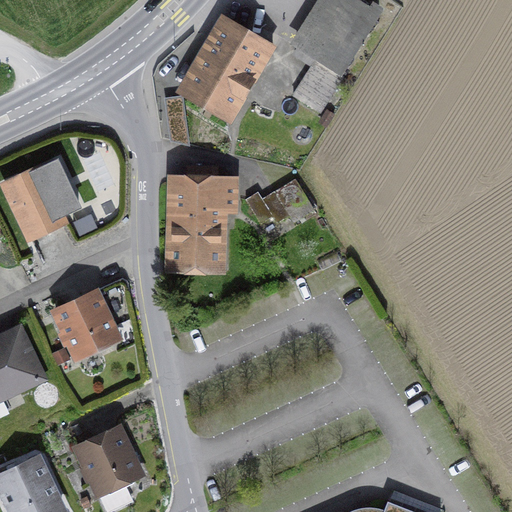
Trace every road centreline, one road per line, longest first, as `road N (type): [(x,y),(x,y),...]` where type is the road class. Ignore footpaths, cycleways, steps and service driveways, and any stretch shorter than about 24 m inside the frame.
road 1 (residential): [(106,69),(145,160),(157,323),(194,511)]
road 2 (unknown): [(387,383),(347,321),(328,319),(167,378)]
road 3 (unknown): [(183,461),(218,460),(387,383)]
road 4 (unknown): [(149,236),(0,305)]
road 5 (unknown): [(308,511),(431,461)]
road 6 (tertiary): [(106,69),(0,128)]
